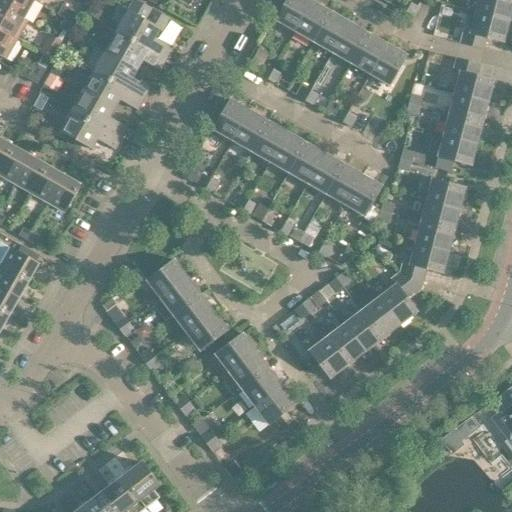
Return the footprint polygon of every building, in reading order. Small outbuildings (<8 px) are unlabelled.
[(33,1),(31,0),(0,0),(0,6),(23,19),(33,1)] [(133,0),(127,11),(115,32),(165,60),(171,50),(154,40),(159,31),(162,33),(169,21),(133,0)] [(311,2),(306,0),(285,0),(274,21),(294,32),(311,2)] [(399,0),(395,9),(413,20),(419,9),(403,0),(399,0)] [(508,22),(511,4),(511,0),(509,0),(477,0),(474,13),(508,22)] [(329,13),(311,2),(294,32),(312,43),(329,13)] [(27,21),(23,19),(0,6),(0,30),(12,37),(16,39),(27,21)] [(86,9),(84,13),(96,20),(101,12),(96,9),(94,13),(86,9)] [(68,10),(63,18),(71,23),(76,14),(68,10)] [(312,43),(331,53),(348,24),(329,13),(312,43)] [(502,43),(508,22),(474,13),(469,34),(462,32),(459,44),(482,50),(485,39),(502,43)] [(71,23),(63,18),(58,29),(65,33),(71,23)] [(367,34),(348,24),(331,53),(350,64),(367,34)] [(16,39),(12,37),(0,30),(0,57),(4,60),(16,39)] [(165,60),(115,32),(104,52),(136,70),(141,61),(159,71),(165,60)] [(350,64),(369,75),(386,45),(367,34),(350,64)] [(40,53),(43,55),(51,59),(61,41),(50,35),(40,53)] [(61,53),(68,57),(72,50),(65,45),(61,53)] [(405,56),(386,45),(369,75),(388,86),(405,56)] [(136,70),(104,52),(93,71),(143,100),(149,89),(131,79),(136,70)] [(39,81),(51,59),(43,55),(37,65),(35,64),(28,75),(39,81)] [(492,81),(475,76),(479,65),(455,59),(452,71),(459,72),(453,93),(487,102),(492,81)] [(56,62),(50,72),(58,77),(64,67),(56,62)] [(257,75),(266,81),(272,70),(263,65),(257,75)] [(281,76),(272,70),(266,81),(275,86),(281,76)] [(93,71),(81,91),(114,110),(119,100),(137,110),(143,100),(93,71)] [(56,77),(49,73),(43,84),(50,88),(56,77)] [(295,97),(304,102),(309,92),(301,87),(295,97)] [(108,119),(114,110),(81,91),(70,111),(120,139),(126,129),(108,119)] [(319,97),(309,92),(304,102),(313,107),(319,97)] [(448,114),(481,123),(487,102),(453,93),(448,114)] [(410,95),(408,104),(419,107),(421,98),(410,95)] [(248,112),(229,100),(212,130),(231,141),(248,112)] [(416,118),(419,107),(408,104),(405,115),(416,118)] [(341,124),(347,113),(338,108),(332,119),(341,124)] [(114,150),(120,139),(70,111),(58,132),(90,150),(96,140),(114,150)] [(250,152),(267,122),(248,112),(231,141),(250,152)] [(356,118),(347,113),(341,124),(350,129),(356,118)] [(442,136),(476,144),(481,123),(448,114),(442,136)] [(267,122),(250,152),(269,163),(286,133),(267,122)] [(0,130),(1,129),(0,129),(0,168),(12,147),(0,140),(0,130)] [(286,133),(269,163),(287,174),(304,144),(286,133)] [(434,170),(450,175),(453,162),(470,166),(476,144),(442,136),(437,157),(438,158),(434,170)] [(65,148),(74,153),(78,147),(68,141),(65,148)] [(304,144),(287,174),(306,184),(323,155),(304,144)] [(0,168),(0,176),(13,184),(29,157),(12,147),(0,168)] [(401,152),(399,160),(411,163),(413,155),(401,152)] [(325,195),(342,165),(323,155),(306,184),(325,195)] [(46,166),(29,157),(13,184),(30,194),(46,166)] [(399,160),(397,169),(408,172),(411,163),(399,160)] [(344,206),(361,176),(342,165),(325,195),(344,206)] [(30,194),(47,203),(62,176),(46,166),(30,194)] [(197,173),(187,167),(181,177),(192,183),(197,173)] [(195,185),(203,190),(209,179),(201,175),(195,185)] [(47,203),(64,213),(80,186),(62,176),(47,203)] [(380,187),(361,176),(344,206),(363,217),(380,187)] [(209,179),(203,190),(213,195),(219,185),(209,179)] [(431,180),(425,202),(458,210),(464,188),(431,180)] [(233,207),(241,211),(247,201),(238,196),(233,207)] [(247,201),(241,211),(251,217),(256,207),(247,201)] [(382,202),(379,212),(391,215),(393,205),(382,202)] [(453,232),(458,210),(425,202),(419,223),(453,232)] [(388,225),(391,215),(379,212),(376,222),(388,225)] [(270,228),(279,233),(284,223),(276,218),(270,228)] [(284,223),(279,233),(288,238),(294,228),(284,223)] [(447,253),(453,232),(419,223),(414,244),(447,253)] [(17,237),(25,241),(30,233),(22,229),(17,237)] [(37,237),(30,233),(25,241),(33,245),(37,237)] [(308,249),(316,254),(322,244),(313,239),(308,249)] [(0,264),(0,265),(28,280),(37,264),(34,262),(38,256),(20,246),(17,252),(10,248),(9,249),(0,243),(0,264)] [(322,244),(316,254),(326,260),(332,249),(322,244)] [(441,274),(447,253),(414,244),(409,264),(402,262),(399,273),(420,287),(425,270),(441,274)] [(145,281),(159,299),(186,278),(173,260),(145,281)] [(0,286),(18,297),(28,280),(0,265),(0,264),(0,286)] [(136,269),(127,275),(134,284),(142,277),(136,269)] [(350,282),(343,273),(335,278),(343,288),(350,282)] [(399,273),(390,280),(394,286),(378,298),(398,325),(416,312),(405,298),(420,287),(399,273)] [(200,296),(186,278),(159,299),(172,316),(200,296)] [(343,288),(335,278),(326,286),(333,295),(343,288)] [(18,297),(0,286),(0,309),(9,314),(18,297)] [(172,316),(185,334),(213,313),(200,296),(172,316)] [(378,298),(360,311),(381,339),(398,325),(378,298)] [(308,299),(301,305),(308,315),(315,309),(308,299)] [(104,313),(114,305),(110,301),(100,308),(104,313)] [(300,321),(308,315),(301,305),(292,311),(300,321)] [(0,309),(0,329),(9,314),(0,309)] [(364,352),(381,339),(360,311),(343,325),(364,352)] [(213,313),(185,334),(199,352),(226,331),(213,313)] [(112,322),(118,331),(127,323),(121,315),(112,322)] [(127,323),(118,331),(124,339),(134,332),(127,323)] [(346,365),(364,352),(343,325),(326,338),(346,365)] [(241,334),(214,355),(228,373),(255,352),(241,334)] [(329,379),(346,365),(326,338),(308,352),(329,379)] [(138,357),(144,365),(154,358),(147,350),(138,357)] [(228,373),(241,390),(268,369),(255,352),(228,373)] [(154,358),(144,365),(151,374),(160,366),(154,358)] [(254,407),(281,387),(268,369),(241,390),(254,407)] [(281,387),(254,407),(267,425),(295,404),(281,387)] [(173,403),(178,410),(188,403),(182,396),(173,403)] [(178,410),(185,420),(195,412),(188,403),(178,410)] [(511,405),(493,420),(508,439),(511,435),(511,405)] [(199,437),(205,445),(214,437),(208,430),(199,437)] [(440,440),(450,453),(460,445),(450,432),(440,440)] [(205,445),(211,453),(221,446),(214,437),(205,445)] [(138,480),(128,487),(145,509),(159,498),(153,490),(159,485),(141,462),(131,470),(138,480)] [(233,462),(224,470),(231,479),(241,471),(233,462)] [(119,494),(128,487),(138,480),(131,470),(111,485),(119,494)] [(125,511),(140,511),(145,509),(128,487),(119,494),(111,485),(101,492),(116,511),(123,511),(125,511)] [(116,511),(101,492),(91,500),(99,510),(95,511),(116,511)] [(95,511),(99,510),(91,500),(75,511),(95,511)]
